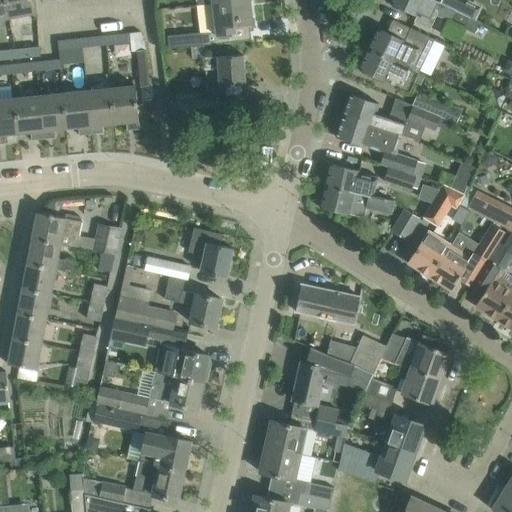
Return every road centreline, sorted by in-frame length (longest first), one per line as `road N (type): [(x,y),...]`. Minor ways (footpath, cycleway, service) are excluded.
road 1 (residential): [(219,511),(284,211)]
road 2 (residential): [(511,362),(284,211)]
road 3 (residential): [(33,179),(144,175),(284,211)]
road 4 (residential): [(284,211),(311,73),(303,0)]
road 5 (residential): [(0,349),(33,179)]
